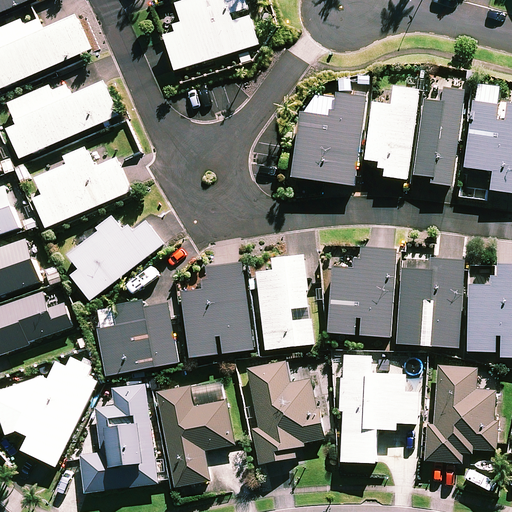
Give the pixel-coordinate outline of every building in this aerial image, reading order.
[(0,0),(0,18),(43,0),(0,0)] [(245,0),(208,0),(179,9),(184,27),(175,30),(178,38),(167,41),(178,75),(261,50),(252,22),(235,27),(233,20),(250,15),(245,0)] [(0,94),(93,54),(79,21),(46,36),(41,24),(26,31),(23,25),(0,34),(0,94)] [(73,102),(68,89),(54,95),(52,90),(11,108),(20,130),(10,134),(23,163),(122,120),(107,87),(73,102)] [(377,108),(369,165),(381,167),(380,174),(387,175),(386,181),(409,184),(421,95),(397,92),(394,110),(377,108)] [(427,104),(417,179),(434,181),(433,188),(454,190),(467,96),(446,93),(445,107),(427,104)] [(368,102),(338,98),(336,122),(303,118),(295,183),(357,190),(368,102)] [(511,111),(510,111),(508,127),(498,126),(500,110),(475,107),(466,173),(495,176),(493,195),(511,197),(511,111)] [(33,198),(50,235),(135,197),(119,162),(102,170),(92,150),(66,162),(70,171),(39,185),(43,194),(33,198)] [(0,191),(0,239),(22,232),(7,189),(0,191)] [(131,239),(119,223),(71,260),(82,275),(75,280),(93,305),(166,248),(149,226),(131,239)] [(0,300),(43,286),(28,243),(0,252),(0,300)] [(336,272),(332,338),(358,339),(359,322),(365,322),(363,340),(394,342),(399,255),(364,253),(363,274),(336,272)] [(277,275),(260,276),(260,280),(252,280),(253,292),(260,292),(261,297),(254,297),(257,321),(264,320),(267,352),(317,348),(314,323),(295,325),(294,312),(311,311),(306,260),(276,264),(277,275)] [(466,265),(405,262),(401,349),(462,352),(466,265)] [(185,298),(193,362),(221,359),(219,342),(224,342),(226,358),(256,354),(245,267),(209,272),(212,295),(185,298)] [(472,290),(470,357),(499,357),(499,341),(504,341),(504,361),(511,361),(511,269),(499,269),(498,290),(472,290)] [(51,313),(46,296),(0,311),(0,359),(30,349),(29,347),(77,330),(69,306),(51,313)] [(148,311),(147,306),(114,312),(117,327),(101,330),(110,380),(182,366),(171,307),(148,311)] [(374,361),(338,359),(336,386),(344,386),(342,415),(346,415),(343,466),(378,468),(380,434),(399,435),(399,427),(419,428),(421,397),(407,397),(408,381),(373,379),(374,361)] [(46,381),(0,396),(0,423),(3,422),(9,438),(19,435),(32,442),(26,455),(58,471),(100,386),(90,381),(94,372),(72,361),(67,370),(61,367),(52,384),(46,381)] [(297,452),(307,451),(307,446),(325,443),(313,382),(292,387),(288,366),(250,374),(259,415),(250,417),(261,469),(299,462),(297,452)] [(464,468),(465,460),(476,461),(477,453),(498,455),(501,427),(496,426),(499,395),(478,393),(480,373),(441,369),(438,399),(432,398),(426,464),(464,468)] [(237,448),(225,383),(193,389),(160,395),(178,491),(213,484),(208,454),(237,448)] [(160,487),(147,388),(114,393),(117,411),(99,414),(104,457),(83,460),(88,496),(160,487)]
